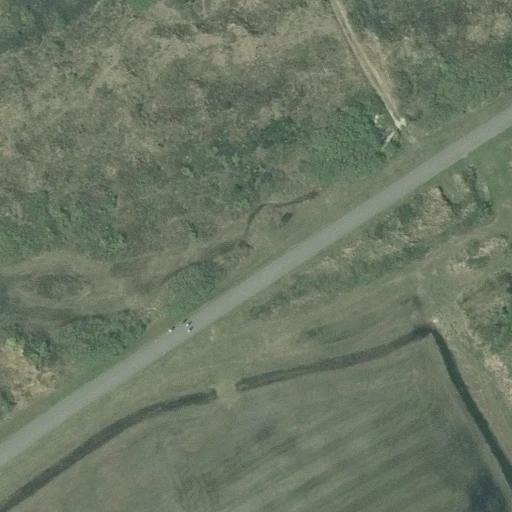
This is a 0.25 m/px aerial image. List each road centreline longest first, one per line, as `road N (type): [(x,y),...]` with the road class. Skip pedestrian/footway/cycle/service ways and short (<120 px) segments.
road 1 (unclassified): [(0,456),(511,113)]
road 2 (track): [(427,170),(333,0)]
